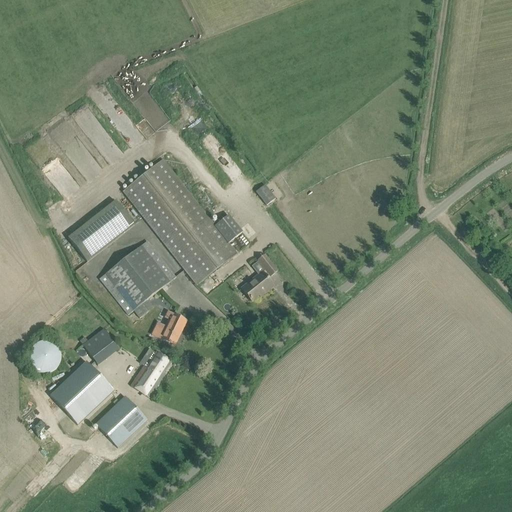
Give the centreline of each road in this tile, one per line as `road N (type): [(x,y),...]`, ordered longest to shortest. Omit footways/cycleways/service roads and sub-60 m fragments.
road 1 (unclassified): [(142,511),(206,456),(269,351),(511,157)]
road 2 (track): [(444,0),(419,179),(420,200),(435,212)]
